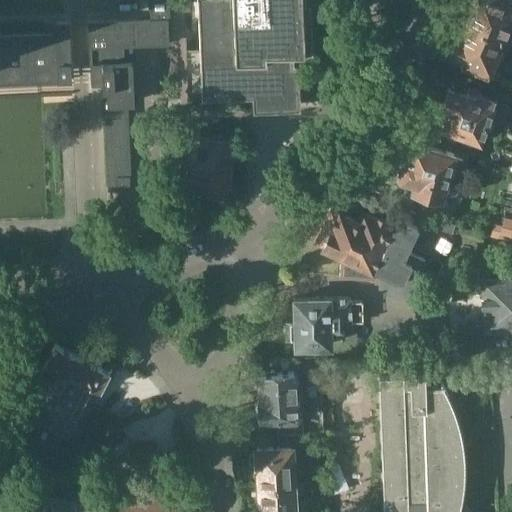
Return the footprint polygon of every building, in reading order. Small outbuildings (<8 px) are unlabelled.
[(0,0),(0,67),(57,65),(57,68),(71,67),(69,21),(54,22),(55,32),(44,32),(43,32),(43,33),(23,33),(0,34),(0,0)] [(150,3),(151,18),(167,18),(169,18),(168,0),(148,0),(149,3),(150,3)] [(200,50),(185,50),(187,98),(202,97),(202,98),(252,95),(252,110),(300,108),(299,93),(298,60),(293,60),(293,50),(312,49),(311,37),(310,2),(306,2),(305,0),(197,0),(198,16),(200,50)] [(511,0),(472,0),(470,5),(472,6),(465,23),(502,39),(509,22),(511,22),(511,0)] [(136,44),(135,18),(88,20),(91,79),(102,79),(103,87),(107,86),(107,100),(105,100),(109,188),(131,187),(131,186),(129,186),(126,103),(132,103),(132,102),(133,102),(131,45),(136,44)] [(151,44),(160,43),(168,43),(167,18),(151,18),(151,44)] [(502,39),(465,23),(458,40),(456,39),(450,52),(463,56),(460,63),(491,76),(497,62),(493,60),(502,39)] [(440,126),(480,140),(488,116),(498,119),(504,103),(482,95),(483,92),(468,87),(466,94),(449,88),(442,106),(437,104),(431,120),(441,123),(440,126)] [(184,134),(182,181),(184,181),(184,193),(206,194),(206,187),(221,188),(227,182),(228,182),(229,157),(230,138),(198,137),(198,135),(184,134)] [(454,153),(412,140),(411,143),(401,141),(397,157),(401,158),(396,176),(414,181),(412,189),(441,198),(449,170),(458,172),(462,157),(453,154),(454,153)] [(383,192),(373,191),(372,200),(381,202),(383,192)] [(314,242),(329,249),(341,255),(339,276),(368,278),(419,281),(426,258),(408,250),(418,230),(399,220),(396,227),(367,212),(363,221),(356,217),(352,218),(330,208),(314,242)] [(456,224),(431,215),(428,223),(453,232),(456,224)] [(511,220),(511,221),(505,219),(501,232),(511,235),(511,220)] [(504,245),(485,241),(483,250),(502,254),(504,245)] [(511,277),(482,278),(483,322),(457,322),(457,353),(499,351),(511,350),(511,277)] [(351,296),(294,298),(295,321),(285,321),(285,339),(297,339),(297,344),(302,343),(302,347),(314,347),(314,343),(332,343),(332,329),(343,328),(343,321),(364,320),(363,299),(351,299),(351,296)] [(55,342),(37,376),(43,379),(33,399),(37,401),(31,413),(68,432),(69,430),(76,433),(98,390),(99,391),(109,371),(112,370),(111,369),(109,370),(55,342)] [(279,433),(303,432),(303,414),(298,414),(295,368),(262,370),(259,374),(260,400),(257,400),(254,404),(255,415),(258,419),(277,418),(277,432),(278,432),(279,433)] [(457,511),(459,506),(462,494),(464,481),(464,468),(464,455),(462,442),(460,429),(457,417),(453,404),(447,393),(441,381),(440,381),(441,385),(425,385),(425,370),(409,371),(410,386),(404,386),(403,375),(379,375),(382,470),(383,511),(457,511)] [(256,467),(257,486),(294,484),(293,446),(304,445),(303,432),(279,433),(279,446),(254,447),(254,449),(253,449),(249,453),(250,461),(254,465),(255,464),(255,467),(256,467)] [(127,460),(139,446),(130,439),(105,468),(121,467),(127,460)] [(340,465),(332,460),(334,493),(349,489),(340,465)] [(34,488),(41,488),(40,477),(33,477),(34,488)] [(295,511),(294,484),(257,486),(258,504),(257,504),(257,506),(252,510),(252,511),(295,511)] [(104,494),(89,495),(90,511),(176,511),(175,495),(174,495),(173,490),(175,488),(174,487),(172,489),(160,490),(160,487),(159,487),(159,489),(147,490),(146,488),(145,488),(145,490),(133,491),(132,489),(131,489),(131,491),(119,492),(119,490),(117,490),(118,492),(105,493),(105,490),(103,490),(104,494)] [(90,511),(89,495),(89,488),(69,489),(69,497),(51,498),(51,511),(90,511)]
